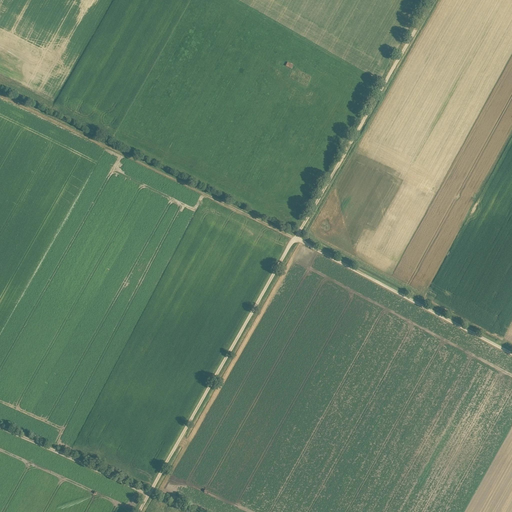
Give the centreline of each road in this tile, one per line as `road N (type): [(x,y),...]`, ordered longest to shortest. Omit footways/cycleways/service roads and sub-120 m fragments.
road 1 (track): [(432,0),(139,511)]
road 2 (track): [(511,353),(296,237),(0,94)]
road 3 (track): [(0,427),(149,494)]
